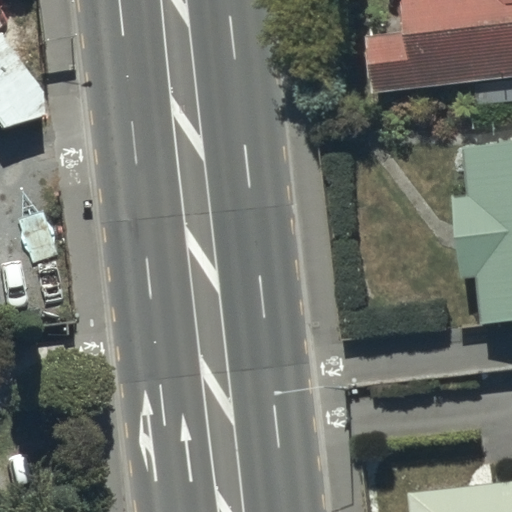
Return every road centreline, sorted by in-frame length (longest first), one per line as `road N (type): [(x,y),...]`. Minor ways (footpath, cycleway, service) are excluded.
road 1 (trunk): [(192,228),(225,511)]
road 2 (trunk): [(192,228),(123,0)]
road 3 (trunk): [(216,0),(192,228)]
